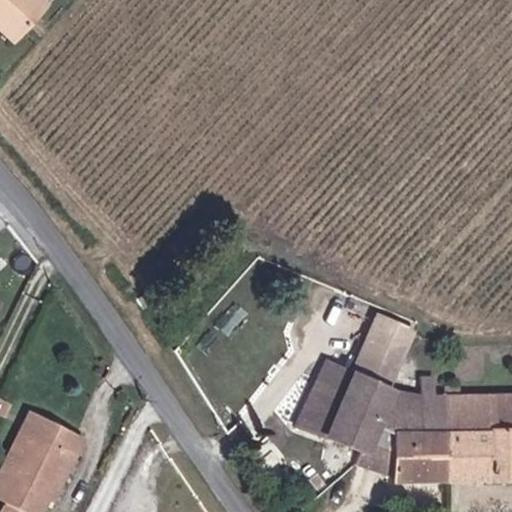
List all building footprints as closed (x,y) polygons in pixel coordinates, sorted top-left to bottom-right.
[(0,0),(0,15),(11,26),(35,0),(0,0)] [(0,28),(5,33),(11,26),(0,15),(0,28)] [(371,304),(345,361),(380,378),(407,321),(371,304)] [(414,387),(380,378),(345,361),(321,350),(289,414),(353,440),(347,452),(382,465),(382,471),(436,474),(435,387),(429,387),(428,367),(414,366),(414,387)] [(511,387),(435,387),(436,474),(511,473),(511,450),(506,450),(507,425),(511,424),(511,387)] [(69,418),(17,392),(0,422),(0,511),(5,511),(14,497),(19,499),(52,437),(59,440),(69,418)]
